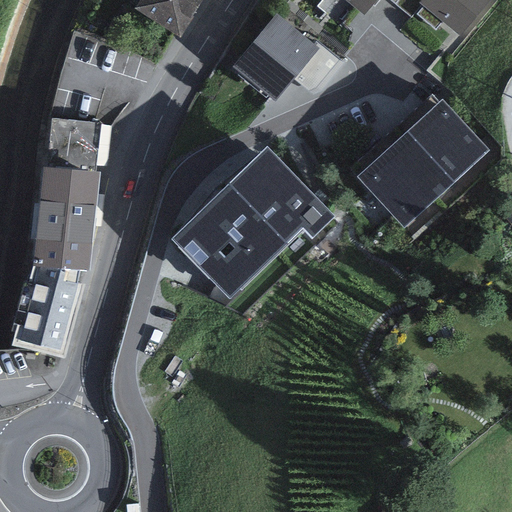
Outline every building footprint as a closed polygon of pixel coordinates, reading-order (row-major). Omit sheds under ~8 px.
[(181,37),(204,0),(139,0),(134,8),(181,37)] [(354,0),(367,10),(375,0),(354,0)] [(428,0),(427,2),(459,30),(484,0),(428,0)] [(278,20),(239,67),(277,98),(316,52),(278,20)] [(408,223),(487,150),(444,102),(364,175),(408,223)] [(93,176),(99,123),(53,117),(47,170),(93,176)] [(250,167),(178,237),(232,292),(304,223),(314,233),(331,216),(267,151),(250,167)] [(93,176),(47,170),(37,259),(87,264),(97,176),(93,176)] [(65,268),(37,266),(20,340),(62,353),(82,284),(62,281),(65,268)]
